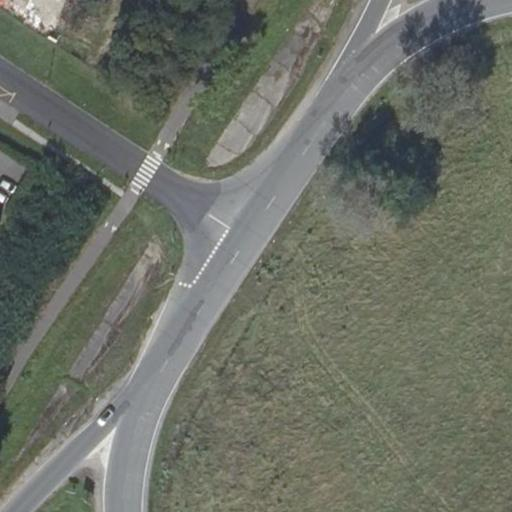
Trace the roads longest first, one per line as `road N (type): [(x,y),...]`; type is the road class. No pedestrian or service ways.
road 1 (unclassified): [(0,81),(244,240)]
road 2 (secondary): [(352,83),(244,240)]
road 3 (secondary): [(244,240),(145,394)]
road 4 (secondary): [(145,394),(13,511)]
road 5 (secondary): [(487,0),(404,37),(352,83)]
road 6 (secondary): [(145,394),(122,511)]
